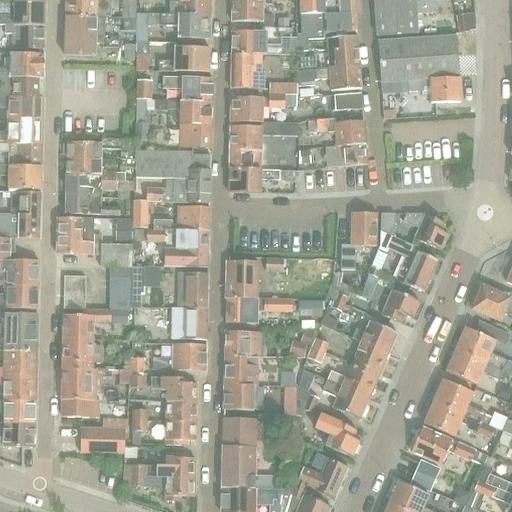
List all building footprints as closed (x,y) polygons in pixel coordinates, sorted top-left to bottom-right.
[(65,0),(65,17),(96,18),(97,14),(97,0),(65,0)] [(123,0),(123,19),(134,19),(134,0),(123,0)] [(169,15),(210,17),(210,0),(174,0),(175,3),(169,3),(169,15)] [(233,0),(233,23),(260,24),(260,28),(273,29),(273,16),(262,16),(263,5),(262,0),(233,0)] [(297,37),(297,39),(297,52),(307,52),(307,41),(324,40),(324,34),(356,32),(353,0),(300,0),(301,15),(302,37),(297,37)] [(374,0),(375,13),(415,10),(415,2),(414,0),(374,0)] [(437,0),(415,2),(415,10),(375,13),(377,37),(417,34),(416,15),(438,13),(437,0)] [(43,26),(44,2),(0,1),(0,2),(14,3),(14,16),(0,15),(0,24),(5,25),(43,26)] [(209,40),(210,17),(169,15),(138,14),(137,42),(146,42),(146,26),(178,27),(178,39),(209,40)] [(462,34),(475,33),(474,14),(460,16),(462,34)] [(65,17),(65,35),(104,36),(104,28),(105,18),(96,18),(65,17)] [(134,35),(134,19),(123,19),(122,35),(134,35)] [(278,19),(278,28),(288,28),(288,20),(278,19)] [(0,36),(4,37),(5,35),(12,35),(12,50),(42,51),(43,26),(0,24),(0,36)] [(233,33),(232,55),(262,55),(297,56),(297,52),(297,39),(281,38),(280,46),(271,46),(271,49),(266,49),(266,34),(233,33)] [(104,36),(65,35),(64,55),(95,56),(95,44),(104,44),(104,36)] [(380,84),(413,81),(432,80),(432,79),(462,78),(457,36),(377,42),(380,84)] [(326,39),(328,70),(357,68),(356,38),(326,39)] [(137,43),(136,59),(148,59),(149,44),(137,43)] [(135,62),(135,46),(124,46),(123,62),(135,62)] [(158,63),(158,72),(208,74),(209,50),(174,49),(173,63),(158,63)] [(0,98),(17,99),(17,89),(37,89),(37,79),(42,79),(43,56),(10,55),(9,69),(0,69),(0,98)] [(261,74),(262,61),(262,55),(232,55),(231,89),(264,90),(264,74),(261,74)] [(316,59),(300,60),(300,72),(316,71),(316,59)] [(357,68),(328,70),(316,71),(300,72),(297,72),(298,85),(297,85),(297,88),(315,87),(314,81),(329,80),(330,92),(359,91),(357,68)] [(181,91),(181,102),(211,102),(211,80),(163,78),(162,90),(181,91)] [(464,104),(462,78),(432,79),(432,80),(413,81),(413,83),(409,83),(409,94),(425,93),(425,89),(432,88),(433,104),(464,104)] [(137,82),(137,101),(148,102),(150,102),(151,82),(137,82)] [(296,98),(297,88),(297,85),(269,84),(269,97),(296,98)] [(17,89),(17,99),(37,99),(37,89),(17,89)] [(342,96),(334,96),(335,112),(343,112),(359,111),(358,95),(342,96)] [(230,124),(261,125),(262,108),(268,108),(268,109),(285,110),(285,108),(296,108),(296,98),(269,97),(269,101),(230,100),(230,124)] [(7,122),(8,122),(41,123),(41,99),(37,99),(17,99),(0,98),(0,108),(7,109),(7,122)] [(147,125),(148,102),(137,101),(136,125),(147,125)] [(210,126),(211,102),(181,102),(155,101),(154,112),(168,112),(168,111),(180,111),(180,125),(210,126)] [(383,121),(397,120),(396,111),(382,112),(382,116),(383,121)] [(332,133),(333,148),(364,146),(360,122),(335,124),(335,119),(325,120),(315,120),(315,122),(308,123),(309,134),(332,133)] [(0,145),(40,146),(41,123),(8,122),(8,132),(0,132),(0,145)] [(147,144),(147,125),(136,125),(134,124),(134,141),(139,143),(147,144)] [(210,150),(210,126),(180,125),(179,149),(210,150)] [(229,129),(229,152),(261,153),(261,138),(297,139),(297,126),(261,125),(261,129),(229,129)] [(66,143),(66,160),(100,160),(101,149),(121,150),(120,161),(121,161),(133,161),(134,152),(134,141),(126,141),(101,140),(100,144),(66,143)] [(40,169),(40,146),(0,145),(0,154),(8,155),(8,167),(8,168),(40,169)] [(323,157),(323,162),(326,163),(326,167),(334,166),(334,168),(363,166),(366,166),(366,165),(364,146),(333,148),(325,149),(325,156),(323,157)] [(298,163),(309,163),(309,151),(298,151),(298,163)] [(193,153),(139,152),(134,152),(133,161),(133,169),(135,169),(135,179),(166,180),(165,190),(145,190),(145,204),(172,204),(208,206),(209,159),(192,158),(193,153)] [(260,161),(261,153),(229,152),(229,171),(260,171),(260,161)] [(66,160),(66,177),(100,177),(100,183),(125,183),(125,174),(104,173),(104,172),(100,171),(100,160),(66,160)] [(0,175),(8,175),(8,190),(39,191),(40,169),(8,168),(8,167),(0,167),(0,175)] [(293,172),(260,171),(229,171),(228,194),(259,195),(259,181),(292,182),(293,172)] [(100,177),(66,177),(65,196),(100,196),(100,188),(104,188),(104,191),(117,192),(117,201),(126,201),(126,193),(135,193),(135,183),(125,183),(100,183),(100,177)] [(10,194),(10,216),(39,216),(39,195),(10,194)] [(100,211),(100,196),(65,196),(65,216),(119,216),(118,208),(104,208),(104,211),(100,211)] [(153,221),(153,231),(207,233),(207,209),(177,209),(177,226),(172,225),(172,222),(153,221)] [(134,213),(135,229),(147,228),(145,212),(134,213)] [(380,214),(380,230),(394,236),(394,215),(380,214)] [(445,224),(425,216),(407,214),(403,223),(419,230),(414,241),(440,253),(448,235),(441,232),(445,224)] [(0,239),(15,240),(39,240),(39,216),(10,216),(0,215),(0,239)] [(350,246),(343,246),(341,246),(340,271),(355,271),(355,247),(377,245),(377,215),(352,215),(350,246)] [(102,246),(102,236),(93,236),(93,221),(56,220),(56,255),(100,256),(101,256),(102,246)] [(117,223),(117,242),(131,242),(132,223),(117,223)] [(134,230),(133,243),(143,243),(143,231),(134,230)] [(394,239),(394,236),(380,230),(379,246),(406,258),(395,282),(403,286),(404,284),(423,293),(437,261),(418,252),(418,253),(414,252),(416,248),(394,239)] [(146,231),(146,243),(163,244),(163,237),(167,237),(174,237),(174,250),(164,250),(164,268),(206,269),(207,233),(153,231),(146,231)] [(0,239),(0,284),(2,285),(5,285),(37,286),(38,262),(7,261),(7,254),(15,254),(15,240),(0,239)] [(102,246),(101,256),(100,256),(100,268),(108,268),(129,268),(131,268),(132,246),(102,246)] [(265,273),(282,273),(283,260),(266,260),(265,273)] [(226,263),(225,299),(256,300),(257,264),(226,263)] [(108,268),(108,279),(129,279),(129,268),(108,268)] [(129,268),(129,279),(129,290),(129,301),(129,305),(142,305),(142,295),(144,295),(144,288),(159,288),(160,269),(131,268),(129,268)] [(378,279),(381,272),(372,268),(369,275),(378,279)] [(334,274),(333,286),(342,290),(348,292),(349,288),(341,285),(342,275),(334,274)] [(176,292),(176,311),(205,311),(206,276),(177,275),(176,292)] [(64,277),(63,289),(84,289),(84,278),(64,277)] [(108,279),(108,290),(129,290),(129,279),(108,279)] [(511,295),(485,284),(473,310),(499,322),(504,310),(511,313),(511,295)] [(37,310),(37,286),(5,285),(5,290),(8,290),(8,298),(0,297),(0,309),(31,310),(37,310)] [(84,300),(84,289),(63,289),(63,299),(84,300)] [(108,301),(129,301),(129,290),(108,290),(108,301)] [(419,302),(392,290),(381,315),(401,324),(405,315),(412,318),(419,302)] [(336,302),(345,306),(348,298),(339,295),(336,302)] [(84,310),(84,300),(63,299),(63,310),(82,310),(84,310)] [(292,302),(256,300),(225,299),(225,323),(255,325),(256,313),(287,313),(287,309),(292,310),(292,302)] [(108,301),(108,311),(110,311),(129,311),(129,305),(129,301),(108,301)] [(322,302),(299,302),(299,317),(322,317),(322,302)] [(342,313),(345,306),(336,302),(333,309),(342,313)] [(142,306),(141,326),(155,327),(156,307),(142,306)] [(0,318),(4,319),(3,351),(36,353),(36,317),(31,317),(31,310),(0,309),(0,318)] [(63,316),(62,340),(92,340),(93,323),(110,324),(110,311),(108,311),(84,310),(82,310),(82,317),(63,316)] [(129,324),(129,311),(110,311),(110,324),(129,324)] [(205,342),(205,311),(176,311),(173,311),(172,341),(205,342)] [(335,331),(339,322),(329,318),(325,327),(335,331)] [(314,321),(301,322),(301,330),(314,329),(314,321)] [(352,339),(360,342),(388,354),(397,334),(369,322),(364,334),(356,330),(352,339)] [(465,330),(455,352),(503,372),(507,363),(490,356),(495,343),(505,347),(509,338),(478,324),(474,334),(465,330)] [(135,332),(135,344),(147,344),(147,332),(135,332)] [(224,357),(254,358),(262,358),(262,354),(258,353),(258,335),(225,333),(224,357)] [(315,336),(307,333),(303,342),(311,346),(315,336)] [(315,339),(311,349),(325,355),(329,346),(315,339)] [(62,348),(62,370),(92,371),(92,364),(102,365),(102,347),(92,347),(92,340),(62,340),(62,348)] [(291,355),(303,359),(307,345),(295,342),(291,355)] [(378,377),(388,354),(360,342),(350,365),(378,377)] [(205,347),(172,346),(171,360),(152,360),(151,372),(172,372),(172,373),(204,373),(205,347)] [(320,365),(325,355),(311,349),(306,359),(320,365)] [(0,400),(35,402),(36,353),(3,351),(3,369),(0,369),(0,386),(2,386),(2,397),(0,396),(0,400)] [(455,352),(446,373),(477,387),(482,374),(499,381),(503,372),(455,352)] [(224,357),(223,386),(253,387),(254,358),(224,357)] [(130,358),(129,371),(129,374),(130,374),(143,374),(143,358),(130,358)] [(367,401),(378,377),(350,365),(345,378),(330,372),(326,382),(367,401)] [(96,371),(92,371),(62,370),(61,401),(62,401),(62,418),(98,419),(98,401),(95,401),(96,371)] [(129,371),(115,371),(97,371),(97,376),(104,376),(104,379),(111,379),(112,376),(119,376),(119,385),(128,385),(129,379),(130,374),(129,374),(129,371)] [(285,388),(296,388),(299,388),(299,377),(284,376),(283,388),(285,388)] [(143,379),(129,379),(128,385),(128,390),(143,390),(143,379)] [(165,392),(165,403),(195,404),(196,385),(180,384),(181,380),(150,379),(149,392),(165,392)] [(443,381),(433,403),(481,424),(493,429),(502,433),(508,420),(494,413),(491,419),(485,416),(486,414),(473,408),(472,409),(468,407),(474,394),(443,381)] [(359,420),(367,401),(326,382),(322,393),(336,399),(331,408),(359,420)] [(223,410),(253,411),(262,411),(263,389),(258,389),(258,387),(253,387),(223,386),(223,410)] [(296,398),(296,388),(285,388),(284,398),(296,398)] [(311,394),(296,388),(296,398),(315,407),(318,400),(310,397),(311,394)] [(511,392),(502,388),(498,397),(507,401),(511,392)] [(315,407),(296,398),(296,415),(301,418),(305,410),(313,414),(315,407)] [(4,424),(34,424),(35,402),(0,400),(0,414),(4,414),(4,424)] [(195,424),(195,404),(165,403),(165,423),(195,424)] [(477,434),(481,424),(433,403),(424,424),(455,438),(461,424),(466,426),(467,430),(477,434)] [(132,412),(132,422),(146,423),(146,412),(132,412)] [(352,458),(359,441),(352,438),(355,429),(320,414),(314,430),(328,436),(324,446),(352,458)] [(124,449),(125,431),(127,431),(127,421),(102,420),(102,430),(80,430),(80,454),(124,455),(124,449)] [(222,448),(221,490),(278,491),(278,477),(253,477),(255,423),(223,421),(223,448),(222,448)] [(146,433),(146,423),(132,422),(132,433),(146,433)] [(34,449),(34,424),(4,424),(0,423),(0,436),(3,436),(3,447),(34,449)] [(195,443),(195,424),(165,423),(164,447),(187,448),(187,443),(195,443)] [(493,429),(481,424),(477,434),(489,440),(493,429)] [(423,428),(411,453),(440,466),(446,452),(470,462),(475,452),(451,441),(423,428)] [(502,433),(498,443),(509,448),(511,439),(511,437),(502,433)] [(494,460),(505,465),(511,451),(500,447),(494,460)] [(124,449),(124,455),(124,459),(136,459),(136,449),(124,449)] [(149,480),(194,480),(195,460),(189,460),(189,455),(166,455),(165,469),(149,468),(149,480)] [(302,468),(297,481),(306,484),(305,487),(334,499),(347,467),(327,459),(320,475),(302,468)] [(420,462),(415,473),(433,481),(438,470),(420,462)] [(123,480),(145,480),(145,468),(124,467),(123,480)] [(511,485),(488,475),(482,472),(477,482),(495,490),(511,496),(511,485)] [(415,473),(410,484),(428,492),(433,481),(415,473)] [(123,480),(123,488),(131,488),(131,489),(165,490),(165,502),(180,502),(180,497),(194,498),(194,480),(149,480),(145,480),(123,480)] [(293,492),(286,511),(328,511),(330,509),(304,497),(306,493),(303,492),(305,487),(306,484),(297,481),(294,488),(293,492)] [(511,511),(511,496),(495,490),(477,482),(474,491),(510,506),(507,511),(511,511)] [(431,511),(423,508),(428,496),(398,483),(388,505),(404,511),(431,511)] [(457,489),(452,502),(465,507),(470,494),(457,489)] [(220,511),(254,511),(254,500),(273,501),(273,511),(286,511),(293,492),(292,492),(285,491),(278,491),(221,490),(221,510),(220,511)]
